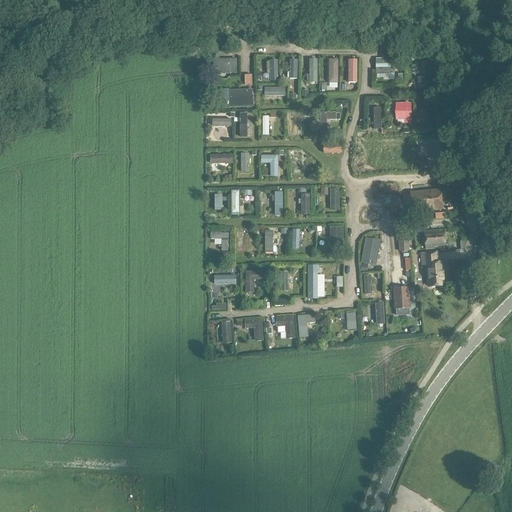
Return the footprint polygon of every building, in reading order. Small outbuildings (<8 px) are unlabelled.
[(207,58),(218,58),(218,49),(207,49),(207,58)] [(382,60),(376,60),(376,70),(376,76),(377,75),(391,75),(391,74),(390,57),(383,57),(382,60)] [(236,60),(214,60),(214,74),(237,73),(236,60)] [(310,60),(310,83),(318,83),(318,60),(310,60)] [(329,84),(339,84),(339,60),(329,60),(329,84)] [(270,63),(268,63),(268,74),(270,74),(271,82),(278,82),(278,61),(270,62),(270,63)] [(298,80),(298,61),(291,61),(290,80),(298,80)] [(421,63),(424,77),(417,78),(419,87),(426,85),(426,86),(434,85),(429,61),(421,63)] [(286,88),(265,88),(265,97),(286,97),(286,88)] [(222,91),(222,110),(229,110),(229,107),(231,107),(254,106),(253,105),(253,91),(231,92),(228,92),(228,91),(222,91)] [(412,104),(396,104),(396,121),(398,120),(404,120),(404,124),(411,124),(411,120),(412,120),(412,104)] [(436,106),(427,107),(428,131),(437,130),(436,106)] [(290,137),(298,137),(297,113),(289,114),(290,137)] [(336,113),(320,113),(320,133),(327,133),(327,121),(337,121),(336,113)] [(213,120),(213,127),(232,128),(232,120),(213,120)] [(342,140),(323,141),(324,153),(342,153),(342,140)] [(351,164),(352,184),(371,183),(371,178),(393,177),(393,162),(406,161),(406,159),(394,160),(393,149),(350,151),(350,157),(388,156),(388,163),(351,164)] [(211,156),(210,164),(233,164),(233,156),(211,156)] [(261,164),(270,164),(271,177),(278,177),(278,156),(261,156),(261,164)] [(228,173),(229,169),(208,169),(208,177),(220,177),(220,173),(228,173)] [(331,190),(331,212),(340,212),(340,190),(331,190)] [(441,190),(411,192),(412,212),(442,210),(441,190)] [(240,191),(231,191),(232,215),(241,215),(241,208),(243,208),(243,202),(240,202),(240,191)] [(275,217),(283,217),(283,193),(275,193),(275,217)] [(310,195),(301,195),(301,215),(309,215),(310,195)] [(385,203),(384,205),(391,212),(400,205),(398,196),(387,196),(385,203)] [(344,227),(330,227),(331,245),(337,245),(337,252),(345,251),(344,227)] [(273,253),(273,231),(265,231),(265,254),(273,253)] [(300,250),(301,231),(294,231),(293,250),(300,250)] [(445,231),(425,232),(426,249),(446,248),(445,231)] [(408,233),(398,234),(400,253),(410,252),(408,233)] [(210,235),(210,241),(214,241),(221,241),(221,247),(221,253),(228,253),(228,235),(210,235)] [(366,238),(362,263),(376,266),(381,241),(366,238)] [(437,253),(422,254),(423,265),(427,265),(429,286),(445,285),(443,261),(438,262),(437,253)] [(408,271),(406,262),(398,264),(401,274),(408,271)] [(318,265),(309,265),(308,299),(317,299),(318,265)] [(263,281),(263,273),(246,273),(246,294),(254,294),(254,281),(263,281)] [(214,276),(214,285),(236,285),(235,276),(214,276)] [(395,310),(396,310),(410,309),(411,309),(410,287),(394,288),(395,310)] [(356,311),(347,312),(347,313),(348,332),(357,331),(356,311)] [(316,316),(298,317),(300,339),(309,339),(308,325),(316,324),(316,316)] [(294,318),(276,319),(277,329),(286,328),(287,340),(296,339),(294,318)] [(263,321),(246,321),(246,330),(254,329),(255,343),(264,342),(263,321)] [(230,323),(222,323),(223,345),(232,344),(230,323)]
